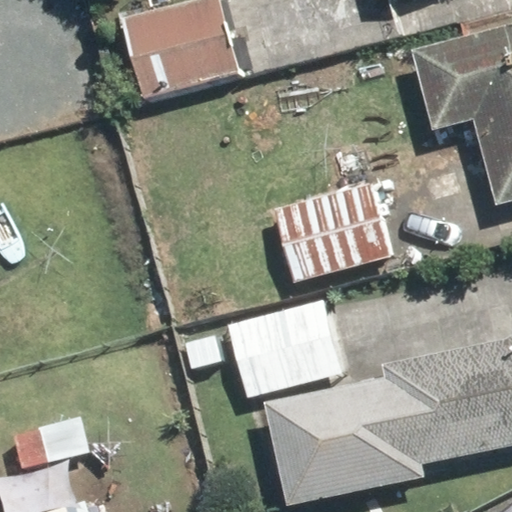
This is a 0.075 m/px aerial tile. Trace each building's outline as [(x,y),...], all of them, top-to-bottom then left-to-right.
[(233,0),(224,0),(138,23),(159,99),(253,73),(233,0)] [(511,31),(428,52),(447,134),(495,123),(511,197),(511,31)] [(387,189),(285,215),(303,285),(405,259),(387,189)] [(342,301),(241,327),(259,397),(359,372),(342,301)] [(511,342),(402,379),(286,402),(311,508),(445,477),(442,465),(511,451),(511,342)] [(0,508),(17,499),(0,470),(0,508)]
